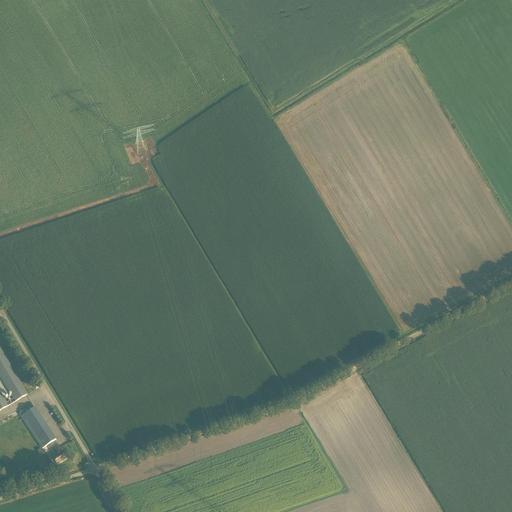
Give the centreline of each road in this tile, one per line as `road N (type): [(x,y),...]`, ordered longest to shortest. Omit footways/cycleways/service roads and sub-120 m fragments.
road 1 (track): [(511,280),(293,397),(94,468)]
road 2 (unclassified): [(94,468),(0,310)]
